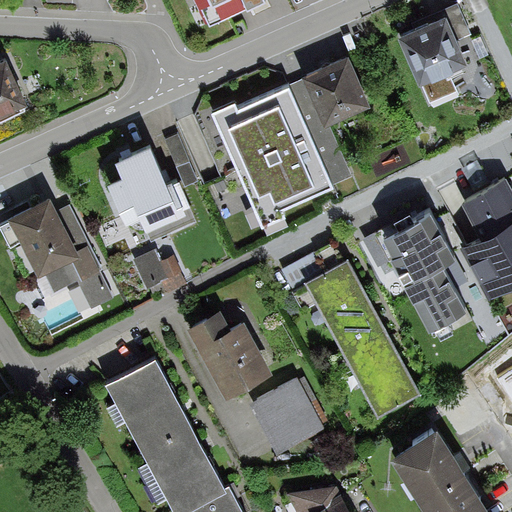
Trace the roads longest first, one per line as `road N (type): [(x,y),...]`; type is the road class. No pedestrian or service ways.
road 1 (residential): [(170,90),(373,0)]
road 2 (residential): [(170,90),(140,34),(0,25)]
road 3 (residential): [(106,511),(0,338)]
road 4 (residential): [(0,166),(170,90)]
